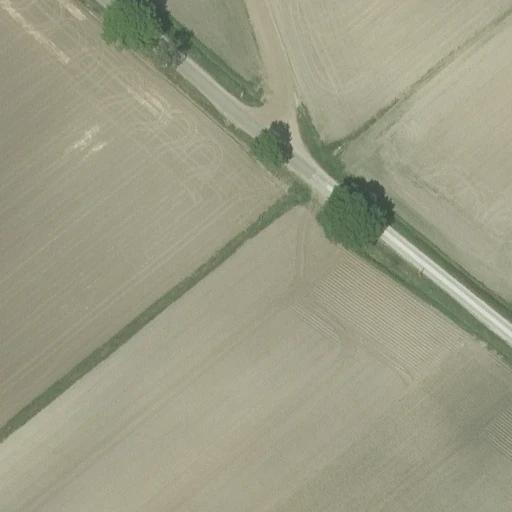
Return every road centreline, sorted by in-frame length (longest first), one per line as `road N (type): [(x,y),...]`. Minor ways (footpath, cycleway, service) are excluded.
road 1 (unclassified): [(315,176),(107,0)]
road 2 (track): [(511,337),(315,176)]
road 3 (track): [(294,160),(249,0)]
